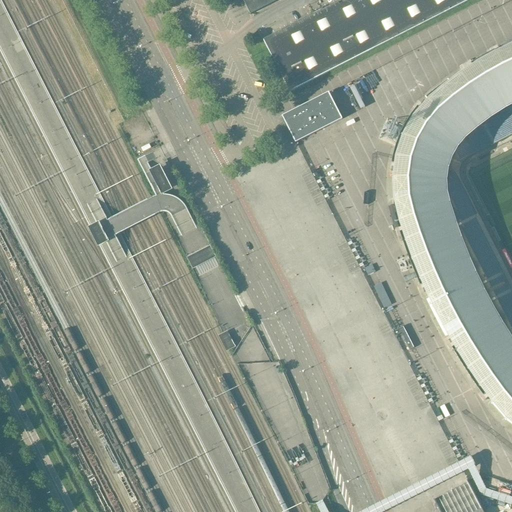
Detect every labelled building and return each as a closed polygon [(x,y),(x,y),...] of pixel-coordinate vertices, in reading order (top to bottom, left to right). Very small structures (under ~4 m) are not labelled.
[(242,0),(250,15),(280,0),(242,0)] [(470,0),(341,0),(263,40),(289,92),(470,0)] [(409,246),(420,272),(429,295),(459,349),(483,391),(496,407),(511,424),(511,48),(500,54),(483,63),(465,75),(450,87),(433,102),(418,119),(407,139),(400,160),(397,181),(397,205),(402,224),(409,246)] [(295,143),(342,119),(341,119),(334,105),(328,93),(281,117),(282,117),(283,118),(295,142),(295,143)] [(409,350),(415,346),(404,326),(398,329),(409,350)] [(228,346),(224,337),(219,340),(223,348),(228,346)] [(438,422),(443,419),(438,408),(433,411),(438,422)] [(480,508),(481,507),(476,498),(467,502),(472,511),(476,510),(480,508)]
